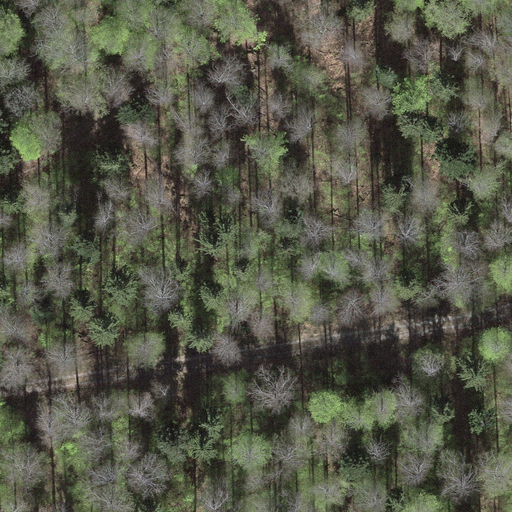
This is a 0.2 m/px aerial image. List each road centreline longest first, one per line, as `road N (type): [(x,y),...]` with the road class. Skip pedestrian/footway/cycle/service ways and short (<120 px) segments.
road 1 (track): [(0,389),(511,309)]
road 2 (track): [(331,0),(86,94),(0,146)]
